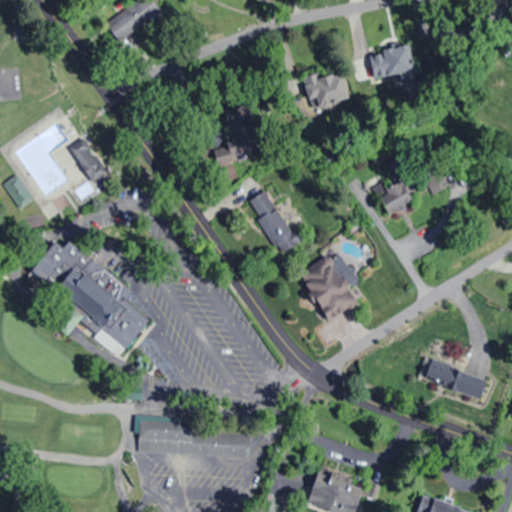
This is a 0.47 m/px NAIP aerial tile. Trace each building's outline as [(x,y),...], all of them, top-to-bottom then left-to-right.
[(136,0),(105,22),(119,42),(162,12),(153,0),(136,0)] [(352,59),(358,85),(413,71),(406,45),(352,59)] [(318,114),(351,98),(338,72),(305,88),(318,114)] [(227,112),(241,156),(262,149),(247,105),(227,112)] [(69,148),(93,183),(109,172),(85,137),(69,148)] [(5,183),(18,207),(31,199),(18,175),(5,183)] [(413,201),(400,181),(375,197),(388,217),(413,201)] [(268,190),(249,200),(277,253),(296,243),(268,190)] [(133,292),(62,234),(33,270),(106,329),(125,305),(124,303),(133,292)] [(299,272),(325,319),(358,301),(331,254),(299,272)] [(83,317),(71,307),(55,324),(67,335),(83,317)] [(481,398),(487,377),(430,360),(423,381),(481,398)] [(192,432),(192,417),(137,416),(136,453),(248,456),(249,433),(192,432)] [(307,507),(323,511),(355,511),(362,489),(316,476),(307,507)] [(459,511),(461,507),(421,494),(415,511),(459,511)]
